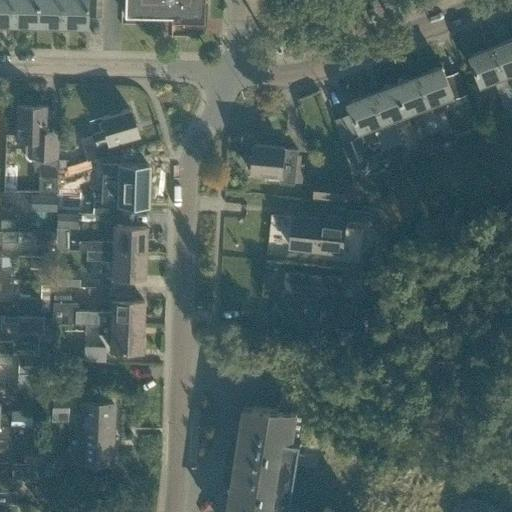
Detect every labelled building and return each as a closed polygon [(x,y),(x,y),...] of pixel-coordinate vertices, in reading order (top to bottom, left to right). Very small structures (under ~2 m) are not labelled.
[(0,0),(0,24),(11,25),(11,0),(0,0)] [(36,26),(36,0),(11,0),(11,25),(36,26)] [(61,26),(61,0),(36,0),(36,26),(61,26)] [(61,0),(61,26),(86,27),(86,0),(61,0)] [(89,0),(89,16),(99,16),(99,0),(89,0)] [(123,0),(123,14),(170,15),(170,20),(202,21),(203,0),(123,0)] [(511,72),(511,39),(494,46),(505,76),(511,72)] [(482,85),(505,76),(494,46),(470,55),(482,85)] [(419,75),(430,104),(454,95),(443,66),(419,75)] [(468,94),(459,71),(447,76),(456,98),(468,94)] [(434,116),(430,104),(419,75),(396,84),(407,113),(421,108),(429,131),(439,128),(434,116)] [(393,118),(407,113),(396,84),(373,93),(384,122),(388,134),(398,130),(393,118)] [(509,115),(511,114),(511,94),(509,87),(500,90),(509,115)] [(388,134),(384,122),(373,93),(349,102),(360,131),(374,126),(387,159),(397,155),(388,134)] [(45,106),(17,105),(16,139),(27,139),(27,149),(27,157),(30,160),(35,160),(34,170),(40,170),(39,191),(58,192),(59,131),(45,130),(45,106)] [(129,109),(101,117),(105,131),(80,139),(87,161),(111,154),(108,143),(137,134),(129,109)] [(368,156),(351,112),(335,118),(352,162),(368,156)] [(434,116),(439,128),(440,127),(443,136),(452,132),(444,112),(434,116)] [(398,130),(388,134),(397,155),(406,151),(398,130)] [(445,149),(440,137),(421,145),(425,157),(445,149)] [(451,139),(443,143),(447,152),(455,149),(453,143),(451,139)] [(285,146),(255,143),(252,171),(281,174),(281,181),(295,183),(298,155),(285,153),(285,146)] [(94,200),(93,212),(118,213),(118,202),(147,203),(147,198),(150,198),(150,187),(147,187),(148,164),(119,164),(104,164),(102,200),(94,200)] [(313,198),(347,201),(346,204),(353,205),(361,206),(362,196),(360,195),(360,192),(349,190),(350,180),(315,176),(313,198)] [(32,195),(32,210),(56,210),(56,196),(32,195)] [(294,217),(290,247),(342,253),(345,227),(368,229),(370,213),(352,211),(350,211),(349,215),(348,223),(294,217)] [(78,213),(56,213),(56,227),(78,227),(78,213)] [(1,230),(14,231),(14,220),(1,220),(1,230)] [(87,250),(145,251),(145,227),(114,226),(113,241),(87,241),(87,250)] [(41,232),(40,243),(55,244),(56,232),(41,232)] [(144,276),(145,251),(87,250),(87,259),(113,260),(112,276),(144,276)] [(0,254),(0,278),(12,279),(13,268),(1,267),(1,255),(0,254)] [(31,265),(47,265),(47,256),(31,256),(31,265)] [(288,272),(283,315),(350,323),(352,307),(341,306),(344,278),(288,272)] [(80,273),(57,273),(57,285),(79,286),(80,273)] [(0,290),(12,291),(12,279),(0,278),(0,290)] [(49,283),(42,283),(42,298),(18,298),(18,310),(48,311),(49,283)] [(66,288),(54,287),(53,299),(65,300),(66,288)] [(85,323),(142,325),(143,300),(111,299),(111,312),(79,311),(79,302),(53,301),(53,323),(85,324),(85,323)] [(371,305),(358,304),(354,338),(367,340),(371,305)] [(52,317),(17,316),(17,332),(42,333),(42,341),(37,341),(37,353),(51,354),(52,317)] [(141,350),(142,325),(85,323),(85,324),(84,332),(110,333),(110,349),(141,350)] [(0,352),(11,353),(12,341),(0,340),(0,352)] [(106,347),(85,346),(84,361),(106,362),(106,347)] [(0,363),(11,364),(11,353),(0,352),(0,363)] [(19,355),(18,369),(33,369),(34,366),(46,367),(47,356),(19,355)] [(299,454),(307,403),(290,394),(281,411),(245,406),(228,511),(338,511),(318,501),(311,511),(310,511),(292,502),(297,464),(299,454)] [(70,400),(52,399),(52,412),(69,413),(70,400)] [(80,462),(112,463),(114,404),(82,403),(80,462)] [(0,425),(11,426),(11,416),(11,414),(0,413),(0,425)] [(26,426),(32,426),(32,416),(11,416),(11,426),(25,426),(26,426)] [(25,426),(11,426),(0,425),(0,438),(37,439),(38,432),(38,427),(32,426),(26,426),(25,426)] [(38,447),(24,446),(24,462),(44,462),(45,447),(38,447)] [(46,462),(43,473),(52,476),(56,465),(46,462)] [(42,464),(12,463),(12,480),(35,480),(36,469),(42,470),(42,464)] [(0,503),(17,504),(17,492),(0,491),(0,503)] [(0,511),(16,511),(17,504),(0,503),(0,511)]
